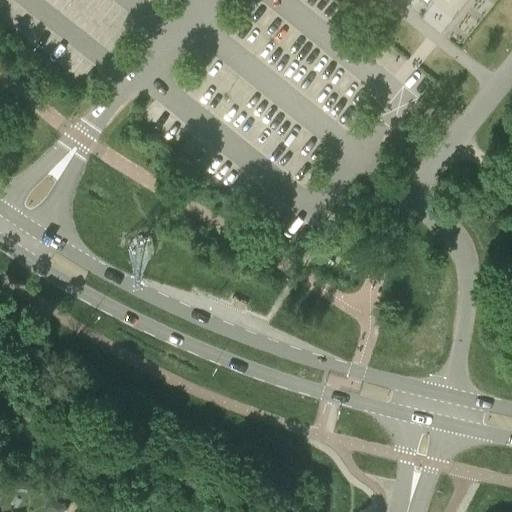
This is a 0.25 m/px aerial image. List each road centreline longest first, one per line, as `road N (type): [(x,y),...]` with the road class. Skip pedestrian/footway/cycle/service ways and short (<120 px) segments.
road 1 (primary): [(443,396),(198,318),(61,247),(21,241)]
road 2 (primary): [(21,241),(41,266),(178,341),(256,372),(414,415)]
road 3 (residential): [(443,396),(460,336),(464,279),(452,235),(416,198),(511,70)]
